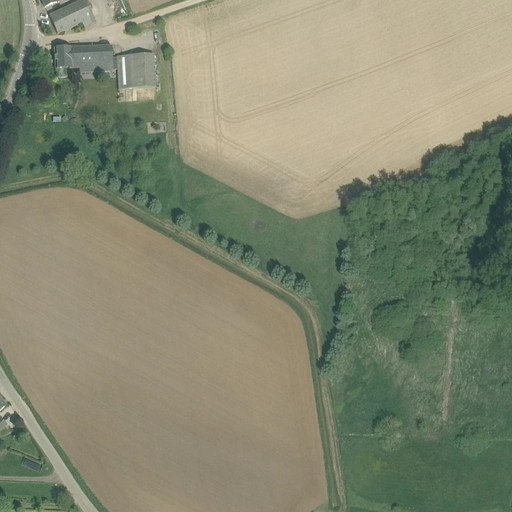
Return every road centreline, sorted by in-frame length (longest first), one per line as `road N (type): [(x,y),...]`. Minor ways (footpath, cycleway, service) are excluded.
road 1 (track): [(28,41),(79,36),(198,0)]
road 2 (unclassified): [(91,511),(0,377)]
road 3 (track): [(343,511),(324,376)]
road 4 (unclassified): [(0,122),(28,41),(25,0)]
